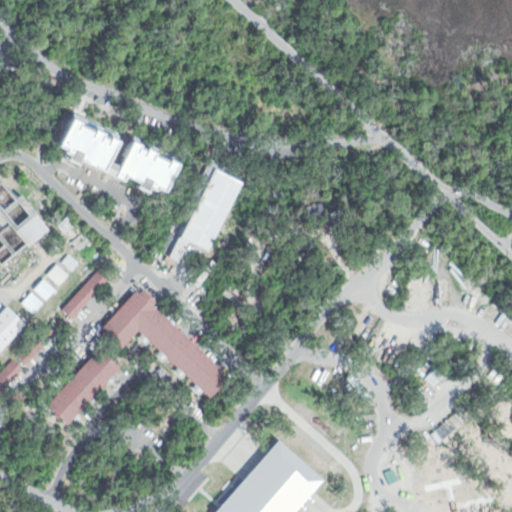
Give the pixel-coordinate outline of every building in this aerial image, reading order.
[(73,111),(127,137),(116,159),(124,162),(136,138),(184,161),(170,190),(153,182),(149,190),(57,146),(73,111)] [(170,217),(180,222),(211,155),(239,168),(236,174),(248,179),(212,254),(191,244),(181,263),(154,251),(170,217)] [(52,227),(23,192),(18,196),(5,179),(0,183),(0,261),(3,266),(52,227)] [(72,215),(92,238),(80,248),(60,225),(72,215)] [(102,265),(114,276),(74,320),(62,309),(102,265)] [(467,273),(494,298),(485,307),(458,282),(467,273)] [(411,283),(433,284),(433,278),(442,279),(442,285),(448,286),(447,301),(410,299),(411,283)] [(236,376),(215,399),(207,391),(202,396),(192,386),(196,382),(187,373),(183,377),(174,369),(179,364),(170,355),(164,362),(153,352),(159,345),(152,339),(148,342),(137,332),(123,347),(103,328),(141,287),(236,376)] [(0,314),(9,305),(28,322),(0,351),(0,314)] [(46,320),(58,331),(29,362),(18,351),(46,320)] [(102,348),(123,367),(117,374),(121,378),(111,389),(107,384),(98,393),(102,397),(94,406),(88,401),(80,410),(83,413),(78,418),(72,413),(68,418),(52,402),(102,348)] [(0,374),(0,390),(1,391),(24,368),(15,359),(0,374)] [(429,373),(437,383),(413,403),(405,394),(429,373)] [(428,435),(463,402),(473,413),(438,446),(428,435)]
